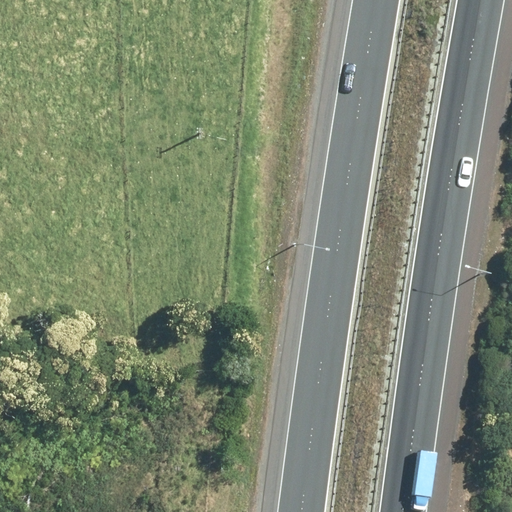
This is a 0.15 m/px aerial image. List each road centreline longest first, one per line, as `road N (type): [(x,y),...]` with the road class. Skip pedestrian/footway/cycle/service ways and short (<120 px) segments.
road 1 (motorway): [(301,511),(378,0)]
road 2 (motorway): [(480,0),(404,511)]
